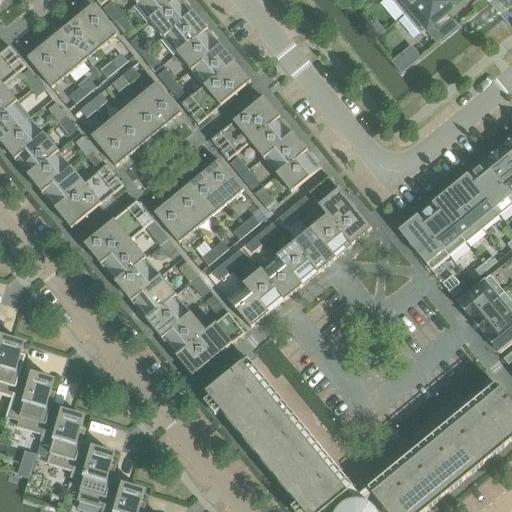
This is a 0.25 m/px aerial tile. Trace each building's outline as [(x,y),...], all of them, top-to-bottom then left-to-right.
[(140,0),(136,4),(149,21),(174,0),(140,0)] [(174,0),(149,21),(163,38),(193,13),(183,0),(174,0)] [(392,0),(405,15),(423,0),(392,0)] [(423,0),(405,15),(422,34),(433,25),(439,32),(453,21),(447,13),(458,4),(454,0),(423,0)] [(92,5),(75,19),(100,49),(117,36),(92,5)] [(104,10),(114,22),(121,16),(111,5),(104,10)] [(163,38),(177,54),(207,29),(193,13),(163,38)] [(133,32),(121,16),(114,22),(126,38),(133,32)] [(75,19),(59,32),(84,62),(100,49),(75,19)] [(177,54),(191,71),(221,46),(207,29),(177,54)] [(59,32),(43,45),(68,75),(84,62),(59,32)] [(130,43),(141,56),(149,49),(138,36),(130,43)] [(52,89),(68,75),(43,45),(27,59),(52,89)] [(191,71),(204,87),(205,89),(235,64),(221,46),(191,71)] [(0,89),(4,86),(26,68),(19,59),(9,67),(6,64),(17,56),(10,47),(0,55),(0,89)] [(121,54),(111,63),(117,70),(128,62),(121,54)] [(146,62),(153,71),(161,64),(153,55),(146,62)] [(107,79),(117,70),(111,63),(100,71),(107,79)] [(251,82),(235,64),(205,89),(204,87),(181,105),(188,114),(199,105),(201,108),(191,117),(198,125),(251,82)] [(132,68),(122,76),(128,84),(139,75),(132,68)] [(20,77),(31,90),(39,83),(28,70),(20,77)] [(159,77),(168,89),(176,83),(166,71),(159,77)] [(118,93),(128,84),(122,76),(112,85),(118,93)] [(90,80),(79,88),(86,96),(96,88),(90,80)] [(50,96),(39,83),(31,90),(41,104),(50,96)] [(156,83),(139,97),(164,127),(181,114),(156,83)] [(188,98),(176,83),(168,89),(181,104),(188,98)] [(0,89),(0,115),(17,102),(4,86),(0,89)] [(75,105),(86,96),(79,88),(69,97),(75,105)] [(101,94),(90,102),(97,110),(107,101),(101,94)] [(139,97),(123,110),(148,140),(164,127),(139,97)] [(263,98),(211,141),(218,149),(228,141),(231,144),(221,153),(228,161),(260,135),(280,118),(263,98)] [(0,115),(0,142),(0,143),(31,118),(17,102),(0,115)] [(86,118),(97,110),(90,102),(80,111),(86,118)] [(47,111),(58,124),(67,117),(56,104),(47,111)] [(123,110),(108,123),(133,153),(148,140),(123,110)] [(78,130),(67,117),(58,124),(69,137),(78,130)] [(0,143),(14,160),(44,135),(31,118),(0,143)] [(249,144),(262,160),(293,134),(280,118),(260,135),(249,144)] [(116,167),(133,153),(108,123),(91,137),(116,167)] [(262,160),(275,177),(307,151),(293,134),(262,160)] [(14,160),(28,177),(58,152),(44,135),(14,160)] [(75,144),(86,157),(94,150),(83,137),(75,144)] [(511,142),(501,151),(511,164),(511,142)] [(105,163),(94,150),(86,157),(96,170),(105,163)] [(307,151),(275,177),(290,194),(321,168),(307,151)] [(511,164),(501,151),(484,165),(511,197),(511,198),(511,199),(511,164)] [(28,177),(42,193),(72,168),(58,152),(28,177)] [(230,164),(241,177),(249,171),(238,158),(230,164)] [(219,160),(202,174),(227,204),(244,190),(219,160)] [(484,165),(468,178),(494,211),(495,210),(511,198),(511,197),(484,165)] [(86,186),(56,211),(71,229),(124,186),(117,178),(107,186),(104,183),(114,175),(107,166),(85,184),(86,186)] [(42,193),(56,211),(86,186),(85,184),(72,168),(42,193)] [(249,171),(241,177),(252,191),(260,185),(249,171)] [(202,174),(187,187),(211,217),(227,204),(202,174)] [(308,194),(327,216),(327,215),(352,245),(372,229),(329,177),(308,194)] [(468,178),(451,192),(483,231),(500,216),(495,210),(494,211),(468,178)] [(187,187),(171,200),(196,230),(211,217),(187,187)] [(262,187),(254,194),(266,208),(274,202),(262,187)] [(451,192),(434,206),(466,245),(483,231),(451,192)] [(304,197),(292,207),(299,215),(311,205),(304,197)] [(179,244),(196,230),(171,200),(154,213),(179,244)] [(84,245),(101,265),(131,241),(153,222),(146,214),(136,222),(134,219),(144,211),(137,202),(84,245)] [(434,206),(417,219),(449,258),(466,245),(434,206)] [(287,224),(299,215),(292,207),(281,216),(287,224)] [(327,216),(311,229),(336,259),(352,245),(327,215),(327,216)] [(432,273),(449,258),(417,219),(400,234),(432,273)] [(254,220),(246,227),(252,235),(261,228),(254,220)] [(271,224),(259,234),(266,242),(278,232),(271,224)] [(241,245),(252,235),(246,227),(234,236),(241,245)] [(150,234),(160,246),(168,240),(158,228),(150,234)] [(311,229),(294,243),(319,273),(336,259),(311,229)] [(254,252),(266,242),(259,234),(247,244),(254,252)] [(181,256),(168,240),(160,246),(174,262),(181,256)] [(101,265),(116,283),(146,258),(131,241),(101,265)] [(294,243),(277,256),(302,287),(319,273),(294,243)] [(223,246),(214,253),(221,261),(229,254),(223,246)] [(238,252),(226,261),(232,269),(244,260),(238,252)] [(209,271),(221,261),(214,253),(202,263),(209,271)] [(277,256),(261,270),(286,300),(302,287),(277,256)] [(116,283),(131,302),(161,277),(146,258),(116,283)] [(492,258),(483,266),(488,271),(497,263),(492,258)] [(220,279),(232,269),(226,261),(214,271),(220,279)] [(181,271),(191,283),(199,277),(188,264),(181,271)] [(479,279),(488,271),(483,266),(474,273),(479,279)] [(261,270),(244,284),(269,314),(286,300),(261,270)] [(131,302),(146,320),(176,295),(161,277),(131,302)] [(211,293),(199,277),(191,283),(204,299),(211,293)] [(458,304),(472,321),(505,294),(490,277),(458,304)] [(251,328),(269,314),(244,284),(226,298),(251,328)] [(453,299),(463,291),(458,286),(449,294),(453,299)] [(472,321),(486,338),(511,316),(511,303),(505,294),(472,321)] [(146,320),(161,339),(192,314),(176,295),(146,320)] [(208,304),(221,320),(228,313),(216,298),(208,304)] [(228,313),(221,320),(206,332),(207,332),(177,357),(193,377),(245,334),(228,313)] [(161,339),(177,357),(207,332),(206,332),(192,314),(161,339)] [(511,345),(511,316),(486,338),(500,355),(511,345)] [(1,345),(0,344),(0,395),(12,399),(19,378),(20,378),(26,356),(21,355),(24,344),(3,338),(1,345)] [(242,363),(206,393),(303,511),(323,511),(348,492),(242,363)] [(17,428),(42,436),(43,436),(49,415),(50,415),(56,393),(51,392),(54,381),(33,375),(31,382),(20,378),(19,378),(12,399),(6,419),(18,423),(17,428)] [(511,401),(501,388),(372,494),(386,511),(424,511),(511,440),(511,401)] [(47,465),(72,473),(73,473),(79,452),(80,452),(87,430),(81,428),(84,418),(63,412),(61,418),(50,415),(49,415),(43,436),(42,436),(40,442),(53,446),(47,465)] [(77,502),(102,510),(103,510),(110,488),(110,489),(117,467),(112,465),(115,455),(93,448),(91,455),(80,452),(79,452),(73,473),(72,473),(70,479),(83,483),(77,502)] [(144,511),(147,504),(142,502),(145,492),(124,485),(121,492),(110,489),(110,488),(103,510),(102,510),(101,511),(144,511)] [(376,511),(373,508),(367,504),(360,502),(352,502),(346,505),(340,510),(338,511),(376,511)]
